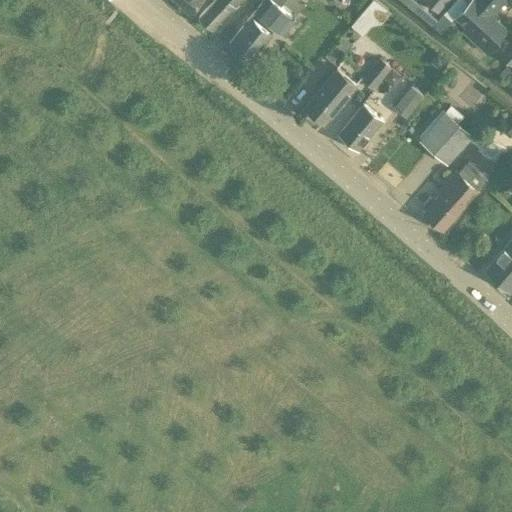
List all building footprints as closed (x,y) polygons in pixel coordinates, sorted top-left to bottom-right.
[(176,0),(188,11),(198,0),(176,0)] [(213,0),(198,17),(210,28),(236,0),(213,0)] [(280,6),(284,0),(263,0),(228,43),(249,60),(275,28),(282,34),(295,18),(280,6)] [(379,0),(368,0),(350,22),(366,34),(388,7),(379,0)] [(424,0),(437,10),(445,0),(424,0)] [(511,0),(453,0),(436,19),(432,24),(441,32),(445,27),(444,25),(449,18),(451,20),(455,16),(480,39),(476,43),(486,52),(507,29),(491,14),(504,0),(511,7),(511,0)] [(347,50),(361,32),(350,24),(337,43),(347,50)] [(511,40),(500,54),(511,65),(511,64),(511,40)] [(372,87),(391,65),(380,56),(361,78),(372,87)] [(357,82),(338,66),(305,105),(324,121),(357,82)] [(395,75),(385,95),(397,101),(407,81),(395,75)] [(410,85),(394,107),(405,116),(422,94),(410,85)] [(362,104),(339,131),(358,147),(381,119),(362,104)] [(463,115),(450,104),(444,110),(418,139),(446,163),(472,135),(457,121),(463,115)] [(487,178),(467,160),(433,199),(429,198),(422,205),(424,209),(422,211),(442,229),(487,178)] [(510,289),(511,286),(511,238),(486,268),(510,289)]
